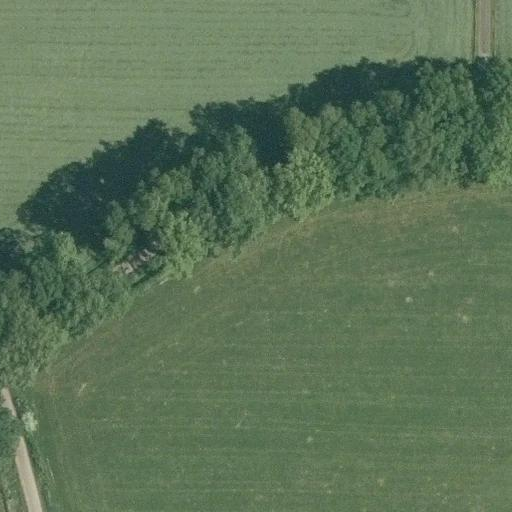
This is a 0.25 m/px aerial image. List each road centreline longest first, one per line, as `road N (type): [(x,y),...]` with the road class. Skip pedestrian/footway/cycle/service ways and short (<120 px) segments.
road 1 (unclassified): [(0,357),(200,222),(271,188),(443,145),(511,145)]
road 2 (unclassified): [(33,511),(0,372)]
